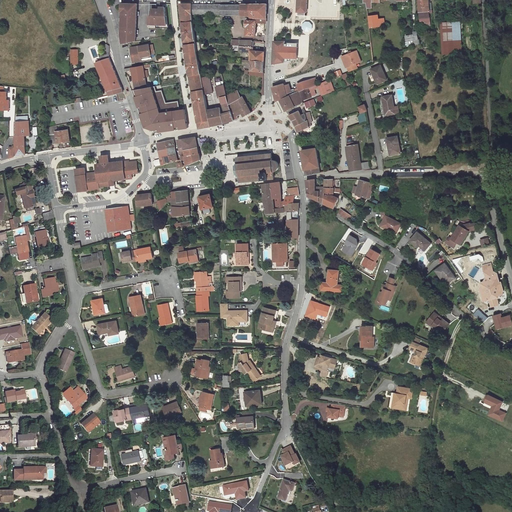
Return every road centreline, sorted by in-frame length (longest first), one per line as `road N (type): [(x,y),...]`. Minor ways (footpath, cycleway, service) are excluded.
road 1 (unclassified): [(299,178),(486,176),(511,277)]
road 2 (residential): [(302,196),(424,271),(479,328),(511,346)]
road 3 (residential): [(251,511),(287,427),(288,335)]
road 4 (residential): [(173,378),(104,393),(70,317)]
road 5 (unclassified): [(101,0),(141,141)]
road 6 (residential): [(181,311),(171,272),(75,292)]
road 7 (residential): [(58,208),(126,193),(145,172),(141,141)]
road 8 (residential): [(268,127),(141,141)]
road 9 (residential): [(76,490),(41,373)]
